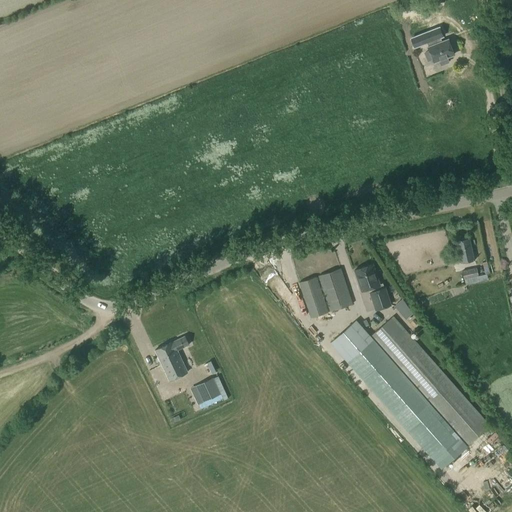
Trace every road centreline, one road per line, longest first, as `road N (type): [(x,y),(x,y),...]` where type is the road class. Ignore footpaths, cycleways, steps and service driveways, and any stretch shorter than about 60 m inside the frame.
road 1 (unclassified): [(511,193),(274,246),(118,308),(91,300),(0,226)]
road 2 (track): [(0,371),(98,331),(117,320),(118,308)]
